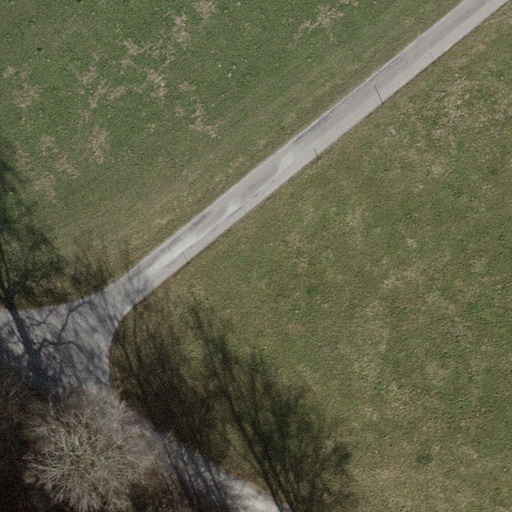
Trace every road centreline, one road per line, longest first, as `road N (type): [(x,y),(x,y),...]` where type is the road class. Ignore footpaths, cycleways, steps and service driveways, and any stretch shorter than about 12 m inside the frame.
road 1 (residential): [(496,0),(54,358)]
road 2 (track): [(54,358),(248,511)]
